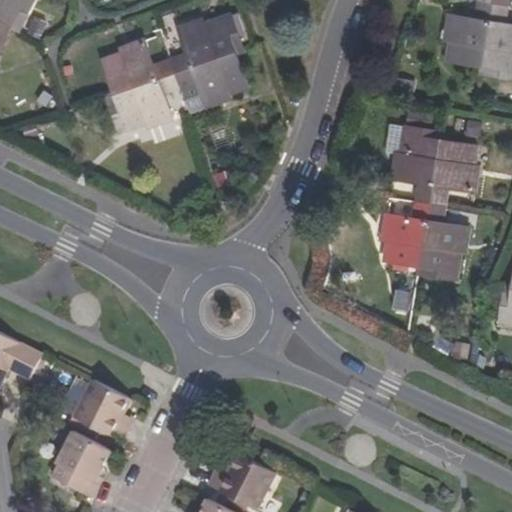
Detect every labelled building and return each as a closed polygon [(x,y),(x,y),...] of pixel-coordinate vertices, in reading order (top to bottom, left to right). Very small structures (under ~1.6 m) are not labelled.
[(0,0),(0,19),(13,26),(20,30),(35,0),(0,0)] [(448,59),(484,66),(493,4),(480,2),(477,20),(449,16),(446,39),(451,40),(448,59)] [(484,66),(482,74),(511,78),(511,25),(504,24),(507,6),(493,4),(484,66)] [(182,29),(191,55),(173,61),(177,73),(235,53),(244,50),(232,16),(206,25),(204,21),(182,29)] [(0,50),(13,26),(0,19),(0,50)] [(118,94),(177,73),(173,61),(155,67),(146,42),(124,49),(126,53),(107,60),(118,94)] [(177,73),(182,87),(199,81),(208,106),(230,99),(229,94),(247,87),(235,53),(177,73)] [(164,93),(182,87),(177,73),(118,94),(110,97),(122,132),(149,122),(151,126),(173,119),(164,93)] [(479,135),(481,123),(468,121),(466,133),(479,135)] [(441,141),(443,132),(407,126),(402,155),(397,155),(394,178),(421,183),(418,201),(432,203),(441,141)] [(474,167),(477,147),(441,141),(432,203),(445,205),(448,187),(475,192),(479,168),(474,167)] [(386,259),(422,266),(432,203),(418,201),(415,218),(387,214),(384,238),(389,239),(386,259)] [(422,266),(421,274),(457,280),(461,251),(466,252),(470,227),(443,223),(445,205),(432,203),(422,266)] [(511,288),(506,287),(501,325),(511,326),(511,288)] [(0,387),(10,368),(30,379),(43,354),(0,332),(0,387)] [(121,423),(125,414),(133,399),(92,379),(74,416),(123,441),(129,427),(121,423)] [(129,427),(134,418),(125,414),(121,423),(129,427)] [(97,481),(103,469),(111,450),(73,431),(57,462),(59,463),(53,475),(94,498),(101,484),(97,481)] [(277,472),(236,451),(228,466),(223,475),(215,471),(208,484),(258,509),(277,472)] [(215,471),(223,475),(228,466),(219,461),(215,471)] [(101,484),(107,471),(103,469),(97,481),(101,484)] [(238,511),(208,496),(199,511),(238,511)]
